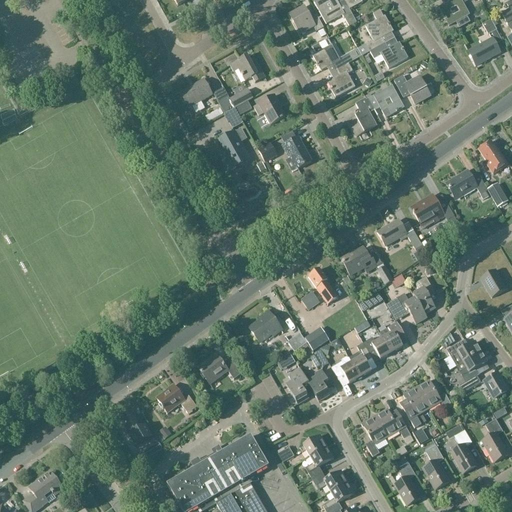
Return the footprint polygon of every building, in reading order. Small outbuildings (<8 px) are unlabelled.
[(349,11),(345,3),(344,1),(338,4),(335,0),(319,0),(320,0),(314,4),(326,26),(343,17),(349,27),(356,23),(349,11)] [(345,3),(349,11),(362,3),(360,0),(350,0),(345,3)] [(440,0),(440,1),(443,7),(439,9),(449,28),(469,16),(463,5),(466,5),(468,4),(467,2),(466,0),(440,0)] [(316,33),(324,29),(316,16),(311,19),(304,8),(289,16),(300,36),(313,29),(316,33)] [(511,9),(501,15),(507,26),(507,25),(508,27),(507,27),(511,35),(511,36),(507,40),(511,49),(511,9)] [(370,53),(385,45),(382,39),(393,33),(390,27),(390,25),(389,26),(385,18),(384,18),(380,11),(373,15),(376,22),(366,28),(373,42),(358,50),(362,58),(370,53)] [(489,37),(497,32),(492,22),(483,26),(489,37)] [(313,49),(316,55),(312,58),(317,65),(316,66),(317,67),(318,67),(321,73),(332,67),(335,72),(348,65),(353,63),(349,55),(344,58),(339,60),(328,40),(313,49)] [(476,68),(500,54),(492,40),(468,53),(476,68)] [(385,45),(370,53),(376,65),(383,61),(389,70),(408,60),(404,52),(403,50),(400,45),(388,51),(385,45)] [(25,76),(45,66),(40,56),(20,67),(25,76)] [(255,84),(265,79),(254,60),(250,62),(247,57),(230,67),(234,73),(238,71),(245,83),(252,79),(255,84)] [(348,65),(335,72),(338,78),(327,84),(330,90),(331,92),(336,100),(355,89),(348,75),(353,73),(348,65)] [(403,73),(404,77),(416,71),(414,67),(403,73)] [(374,78),(377,84),(385,80),(382,74),(374,78)] [(415,106),(430,98),(420,79),(408,85),(403,77),(394,82),(403,100),(410,96),(415,106)] [(367,79),(363,86),(369,89),(372,83),(367,79)] [(204,81),(180,95),(182,98),(180,99),(185,107),(187,107),(189,110),(192,108),(196,114),(204,109),(201,103),(212,97),(204,81)] [(392,87),(368,100),(375,112),(380,109),(386,120),(404,110),(392,87)] [(224,90),(213,96),(214,97),(222,111),(225,116),(235,110),(229,99),(225,91),(224,90)] [(248,103),(253,100),(248,91),(231,100),(235,110),(248,103)] [(270,127),(285,119),(279,107),(280,107),(275,97),(259,106),(254,109),(259,118),(264,115),(270,127)] [(375,112),(368,100),(366,101),(366,100),(356,106),(362,116),(348,124),(357,139),(376,128),(369,115),(375,112)] [(252,111),(248,103),(236,110),(240,117),(252,111)] [(235,110),(225,116),(233,131),(243,125),(235,110)] [(235,133),(235,134),(219,142),(225,153),(219,156),(229,173),(250,161),(241,144),(247,140),(241,130),(235,133)] [(298,171),(311,164),(298,139),(283,147),(290,161),(292,160),(298,171)] [(493,176),(508,167),(498,151),(496,152),(491,143),(478,151),(487,165),(486,165),(493,176)] [(264,163),(276,156),(270,145),(258,152),(264,163)] [(262,164),(257,167),(260,174),(266,171),(262,164)] [(485,193),(488,192),(478,177),(472,180),(467,172),(460,176),(461,177),(447,186),(456,201),(470,193),(471,194),(477,190),(480,196),(485,193)] [(498,208),(508,203),(499,185),(489,191),(498,208)] [(489,199),(485,193),(480,196),(483,202),(489,199)] [(434,225),(445,218),(442,214),(433,197),(411,210),(420,226),(431,220),(434,225)] [(455,236),(462,232),(454,218),(447,222),(455,236)] [(415,252),(422,248),(413,232),(406,236),(398,222),(377,234),(385,248),(406,236),(415,252)] [(355,253),(340,261),(350,278),(364,270),(367,275),(377,269),(368,255),(367,256),(363,250),(355,254),(355,253)] [(379,273),(378,273),(385,286),(393,282),(385,269),(379,273)] [(338,299),(327,282),(319,271),(308,279),(328,306),(338,299)] [(492,300),(506,291),(495,272),(480,281),(492,300)] [(392,284),(396,290),(405,285),(401,278),(392,284)] [(425,316),(435,310),(429,299),(435,296),(426,279),(415,286),(419,293),(413,297),(415,300),(425,316)] [(320,304),(312,293),(301,301),(308,313),(320,304)] [(405,296),(394,302),(387,306),(396,323),(410,315),(416,326),(427,320),(425,316),(415,300),(409,304),(405,296)] [(369,301),(360,307),(364,314),(373,308),(369,301)] [(511,307),(509,309),(501,314),(505,321),(504,321),(511,334),(511,307)] [(273,338),(282,332),(269,313),(260,319),(262,321),(249,330),(260,345),(272,336),(273,338)] [(397,325),(387,331),(380,335),(383,340),(391,355),(408,345),(397,325)] [(329,343),(321,331),(321,330),(305,340),(313,353),(319,349),(323,346),(329,343)] [(295,354),(307,345),(300,335),(288,344),(295,354)] [(454,343),(450,336),(442,345),(445,349),(454,343)] [(391,355),(383,340),(375,344),(373,340),(363,345),(374,365),(391,355)] [(463,364),(481,354),(475,344),(462,352),(458,346),(447,352),(453,363),(460,359),(463,364)] [(359,354),(356,355),(349,360),(360,379),(371,373),(371,372),(376,369),(374,365),(363,345),(357,349),(359,354)] [(324,357),(327,358),(330,349),(326,347),(320,351),(321,352),(324,357)] [(323,369),(329,365),(324,357),(321,352),(315,355),(316,356),(322,367),(323,369)] [(481,354),(463,364),(466,370),(460,374),(466,384),(475,379),(477,378),(474,372),(487,364),(481,354)] [(234,381),(242,375),(229,357),(221,363),(216,356),(198,370),(210,386),(228,373),(234,381)] [(310,359),(316,370),(322,367),(316,356),(310,359)] [(342,361),(341,364),(331,370),(338,380),(344,377),(349,386),(360,379),(349,360),(346,359),(342,361)] [(307,384),(308,384),(300,371),(288,378),(292,384),(286,387),(298,406),(309,400),(304,392),(310,388),(307,384)] [(316,379),(308,384),(307,384),(310,388),(319,403),(330,397),(324,388),(329,386),(322,373),(315,376),(316,379)] [(494,401),(509,392),(498,374),(483,383),(494,401)] [(475,379),(466,384),(460,388),(464,394),(464,395),(481,384),(477,378),(475,379)] [(429,383),(417,390),(429,411),(441,404),(446,412),(452,408),(445,396),(439,399),(429,383)] [(188,415),(197,409),(189,397),(184,401),(174,387),(156,400),(167,415),(181,405),(188,415)] [(449,394),(451,399),(459,395),(460,396),(464,394),(460,388),(449,394)] [(429,411),(417,390),(404,398),(414,414),(407,417),(415,430),(421,426),(417,418),(429,411)] [(387,412),(375,419),(387,440),(399,433),(404,441),(410,437),(396,413),(390,417),(387,412)] [(131,415),(121,421),(129,435),(128,436),(136,448),(152,439),(145,426),(139,429),(131,415)] [(387,440),(375,419),(362,426),(372,443),(365,446),(373,459),(379,455),(375,447),(387,440)] [(494,465),(508,457),(497,437),(503,433),(496,421),(485,427),(491,438),(482,443),(494,465)] [(159,434),(164,442),(171,437),(166,429),(159,434)] [(463,476),(477,468),(466,448),(472,445),(465,432),(454,438),(460,449),(451,454),(463,476)] [(310,459),(327,449),(320,437),(303,448),(300,450),(302,455),(306,453),(310,459)] [(251,438),(167,487),(181,511),(265,511),(248,481),(269,469),(251,438)] [(408,443),(402,447),(405,453),(412,449),(408,443)] [(146,461),(162,451),(158,445),(143,454),(146,461)] [(283,464),(294,458),(289,449),(278,456),(283,464)] [(327,449),(310,459),(314,466),(305,470),(312,481),(323,475),(319,468),(334,460),(327,449)] [(435,492),(449,484),(438,465),(444,461),(437,449),(426,455),(432,465),(423,470),(435,492)] [(146,464),(139,453),(133,456),(140,468),(146,464)] [(397,465),(400,470),(398,471),(404,481),(394,487),(407,508),(421,500),(410,481),(416,477),(408,465),(406,460),(397,465)] [(55,497),(64,491),(51,473),(36,483),(37,484),(29,490),(33,497),(24,503),(29,511),(39,511),(49,505),(46,501),(52,496),(53,496),(54,496),(55,497)] [(323,475),(312,481),(318,492),(326,488),(330,494),(348,484),(341,473),(326,481),(323,475)] [(348,484),(330,494),(334,501),(323,508),(325,511),(340,511),(342,511),(338,505),(354,495),(348,484)]
